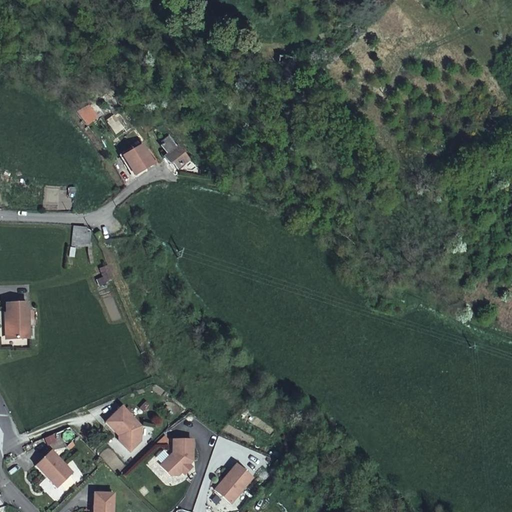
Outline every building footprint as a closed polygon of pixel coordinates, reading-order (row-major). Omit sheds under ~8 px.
[(371,0),(381,10),(383,8),(392,0),(371,0)] [(87,106),(77,115),(86,125),(96,116),(87,106)] [(170,161),(176,170),(184,165),(186,168),(197,167),(178,145),(176,147),(169,137),(162,142),(168,152),(164,155),(168,163),(170,161)] [(152,165),(140,146),(122,158),(133,177),(152,165)] [(89,229),(72,227),(69,246),(88,248),(89,229)] [(97,244),(104,241),(99,232),(93,234),(97,244)] [(106,268),(98,271),(101,280),(95,284),(98,290),(111,281),(106,268)] [(30,339),(29,304),(8,304),(8,339),(30,339)] [(123,410),(107,425),(123,441),(120,443),(131,454),(142,444),(142,429),(123,410)] [(64,443),(74,439),(71,431),(61,434),(64,443)] [(54,436),(44,438),(46,446),(56,443),(54,436)] [(194,464),(194,443),(175,443),(175,456),(162,468),(172,478),(180,478),(194,464)] [(74,476),(52,453),(36,468),(59,491),(74,476)] [(255,481),(238,467),(216,493),(233,507),(255,481)] [(114,511),(115,497),(95,496),(94,511),(114,511)]
